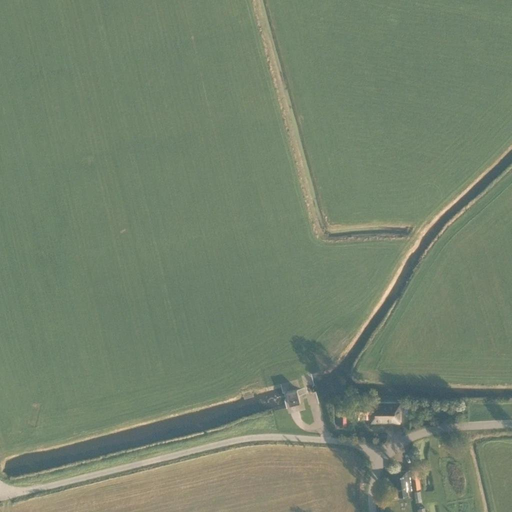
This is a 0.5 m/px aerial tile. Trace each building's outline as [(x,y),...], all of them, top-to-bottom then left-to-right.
[(299,403),(296,389),(286,392),(289,406),(299,403)] [(399,404),(370,404),(370,405),(355,405),(355,414),(358,414),(358,419),(370,419),(370,423),(398,424),(399,404)] [(346,411),(336,411),(336,425),(346,425),(346,411)] [(423,488),(421,468),(411,469),(413,489),(423,488)] [(411,490),(408,470),(390,472),(391,485),(388,485),(389,493),(397,492),(397,496),(407,495),(406,490),(411,490)]
